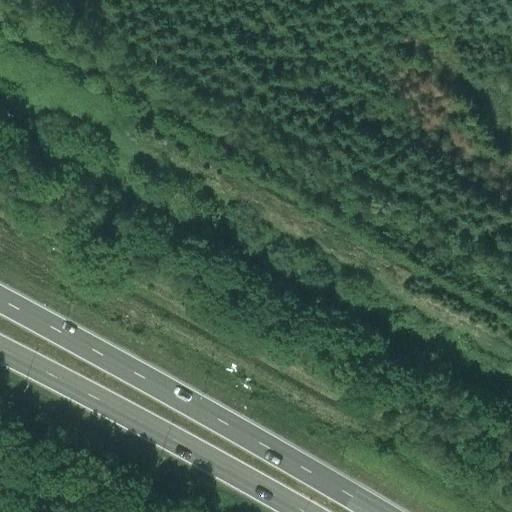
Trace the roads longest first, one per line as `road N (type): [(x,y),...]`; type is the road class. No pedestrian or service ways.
road 1 (unknown): [(27,0),(511,263)]
road 2 (trunk): [(348,496),(0,301)]
road 3 (trunk): [(0,350),(300,511)]
